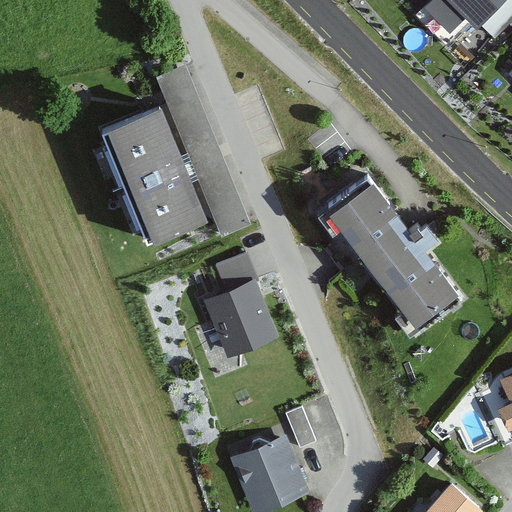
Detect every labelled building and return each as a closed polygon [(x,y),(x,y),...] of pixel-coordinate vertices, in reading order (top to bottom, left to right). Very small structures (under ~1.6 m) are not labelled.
[(511,0),(448,0),(455,7),(438,23),(462,49),(483,31),(496,44),(511,29),(511,0)] [(147,241),(202,218),(155,108),(100,132),(147,241)] [(321,217),(416,328),(458,293),(362,181),(321,217)] [(202,303),(227,357),(276,335),(251,281),(202,303)] [(511,428),(511,374),(498,381),(509,405),(499,409),(509,430),(511,428)] [(300,437),(315,431),(303,398),(288,403),(300,437)] [(231,458),(254,511),(257,511),(308,490),(284,435),(231,458)] [(426,511),(477,511),(481,508),(450,483),(426,511)]
